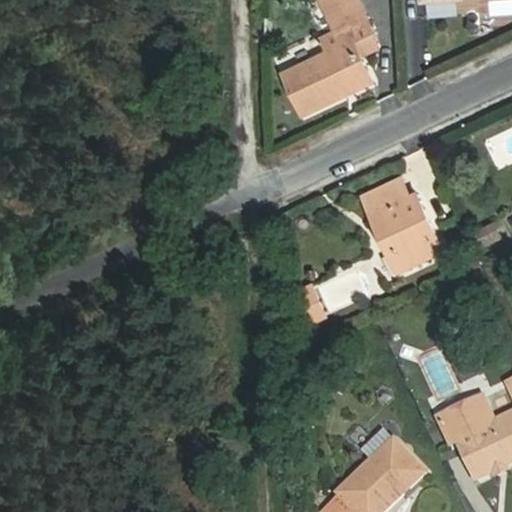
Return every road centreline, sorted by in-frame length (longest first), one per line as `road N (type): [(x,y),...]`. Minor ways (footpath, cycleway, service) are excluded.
road 1 (residential): [(511,77),(0,325)]
road 2 (track): [(275,511),(259,200),(243,152),(241,0)]
